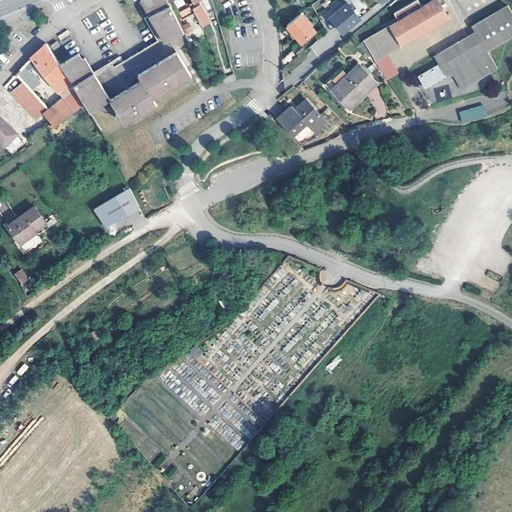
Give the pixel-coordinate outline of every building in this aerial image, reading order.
[(119,116),(152,99),(149,92),(188,72),(175,47),(188,40),(185,33),(180,24),(168,0),(140,0),(141,0),(144,6),(144,7),(145,7),(148,12),(147,13),(148,13),(149,14),(144,17),(144,18),(145,18),(148,24),(147,24),(148,25),(149,25),(152,31),(151,31),(152,32),(153,32),(154,35),(156,38),(155,39),(156,39),(157,39),(157,40),(151,44),(151,43),(150,43),(150,44),(144,48),(144,47),(143,48),(140,50),(137,51),(136,51),(136,52),(130,56),(130,55),(129,55),(129,56),(123,59),(122,58),(122,59),(122,60),(95,75),(92,69),(84,55),(81,56),(78,50),(58,61),(71,80),(74,84),(74,86),(81,97),(83,101),(104,91),(119,116)] [(359,13),(348,0),(344,0),(329,13),(341,28),(359,13)] [(446,16),(437,0),(429,0),(420,6),(416,0),(411,0),(392,11),(396,19),(389,23),(400,42),(446,16)] [(200,4),(193,8),(193,10),(201,26),(208,23),(200,4)] [(456,67),(466,84),(466,85),(473,81),(496,68),(486,50),(511,35),(511,12),(508,5),(471,25),(475,32),(439,51),(446,64),(441,67),(438,62),(417,75),(423,84),(428,85),(446,75),(445,74),(450,71),(456,67)] [(179,11),(181,17),(191,14),(189,8),(179,11)] [(315,28),(300,11),(286,22),(301,40),(315,28)] [(186,21),(180,24),(185,33),(191,30),(186,21)] [(400,42),(389,23),(370,34),(380,54),(385,51),(400,42)] [(380,54),(370,34),(363,38),(374,57),(373,58),(385,78),(397,70),(385,51),(380,54)] [(58,43),(55,38),(49,42),(52,47),(58,43)] [(71,80),(58,61),(45,41),(38,48),(32,53),(42,67),(40,70),(44,75),(47,73),(58,90),(60,88),(71,80)] [(110,60),(92,69),(95,75),(122,60),(119,54),(110,60)] [(17,70),(23,77),(26,80),(34,71),(35,71),(26,60),(17,70)] [(374,79),(358,62),(348,73),(346,72),(331,87),(348,104),(361,91),(362,92),(374,79)] [(450,71),(460,88),(466,85),(466,84),(456,67),(450,71)] [(40,81),(34,71),(26,80),(32,88),(40,81)] [(43,112),(49,108),(32,88),(26,80),(23,77),(11,88),(35,118),(43,112)] [(74,84),(71,80),(60,88),(65,94),(74,86),(74,84)] [(49,108),(43,112),(55,126),(78,106),(75,101),(81,97),(74,86),(65,94),(51,106),(49,108)] [(296,112),(307,123),(316,130),(326,121),(306,99),(293,110),(296,112)] [(483,105),(458,112),(462,124),(486,117),(483,105)] [(290,106),(288,108),(276,118),(292,135),(306,124),(307,123),(296,112),(293,110),(290,106)] [(20,140),(0,113),(0,140),(7,150),(20,140)] [(129,186),(95,204),(105,222),(139,204),(129,186)] [(46,224),(34,207),(7,226),(23,250),(33,242),(29,235),(46,224)] [(14,274),(22,286),(30,280),(22,269),(14,274)]
